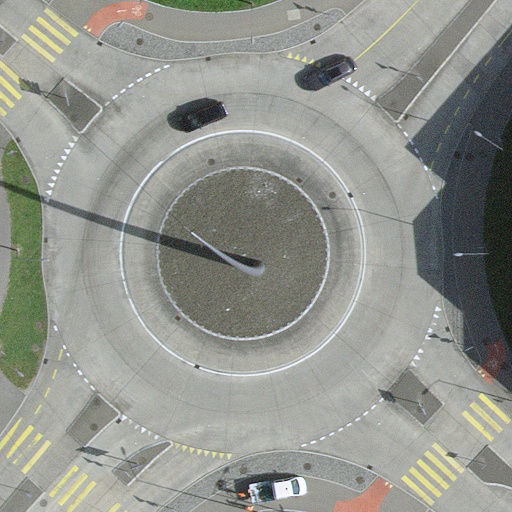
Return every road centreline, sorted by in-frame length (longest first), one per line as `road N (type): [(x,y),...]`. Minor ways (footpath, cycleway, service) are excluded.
road 1 (unclassified): [(209,100),(121,83),(3,0)]
road 2 (primary): [(396,188),(511,34)]
road 3 (primary): [(209,100),(141,137),(114,168),(89,237)]
road 4 (primary): [(108,331),(0,483)]
road 5 (tertiary): [(321,399),(467,511)]
road 6 (unclassified): [(0,85),(79,187),(89,237)]
road 7 (primary): [(53,511),(110,450),(193,406)]
road 8 (tertiary): [(511,429),(402,306)]
road 9 (primary): [(414,0),(315,109)]
road 10 (primary): [(193,406),(258,415),(321,399)]
road 11 (primary): [(321,399),(384,344),(402,306)]
road 12 (primary): [(402,306),(410,247),(396,188)]
